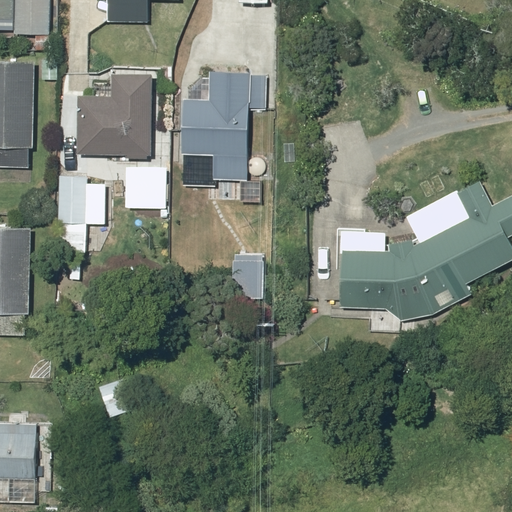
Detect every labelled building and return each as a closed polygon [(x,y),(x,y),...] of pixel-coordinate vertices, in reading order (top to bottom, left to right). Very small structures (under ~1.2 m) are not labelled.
[(0,0),(0,15),(16,16),(16,0),(0,0)] [(52,0),(18,0),(18,31),(52,32),(52,0)] [(110,0),(111,20),(151,20),(150,0),(110,0)] [(0,163),(31,165),(31,144),(35,145),(37,59),(0,58),(0,163)] [(44,58),(43,77),(58,78),(58,58),(44,58)] [(186,97),(185,153),(219,154),(218,177),(251,178),(254,104),(268,104),(269,72),(254,71),(255,70),(212,68),(212,98),(186,97)] [(81,152),(130,153),(130,157),(151,157),(151,153),(156,153),(157,73),(117,72),(116,95),(82,94),(81,152)] [(111,165),(111,198),(131,198),(131,165),(111,165)] [(64,173),(62,252),(84,252),(85,220),(89,220),(89,215),(99,215),(100,183),(90,183),(90,174),(64,173)] [(393,249),(345,248),(343,305),(388,306),(404,319),(440,312),(476,293),(470,282),(511,260),(511,195),(497,203),(484,178),(462,189),(461,187),(410,214),(424,241),(416,244),(415,239),(392,243),(393,249)] [(0,332),(28,333),(28,311),(32,311),(34,225),(0,224),(0,332)] [(55,279),(55,288),(70,288),(70,279),(55,279)] [(203,345),(238,346),(239,304),(205,302),(203,345)] [(125,377),(102,385),(113,416),(137,407),(125,377)] [(0,499),(37,500),(40,421),(0,419),(0,499)]
